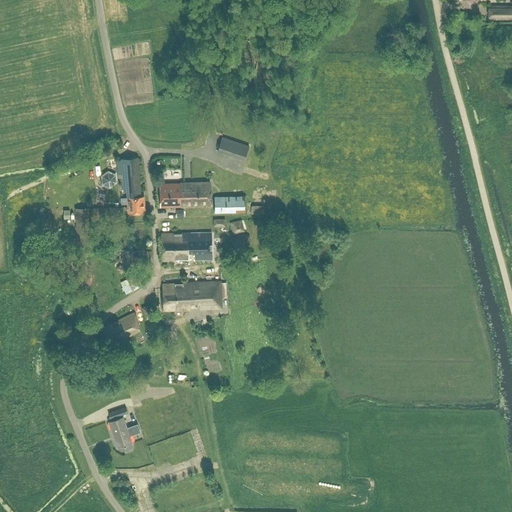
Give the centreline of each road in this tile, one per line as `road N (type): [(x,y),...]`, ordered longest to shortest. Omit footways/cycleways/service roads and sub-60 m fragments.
road 1 (unclassified): [(120,511),(62,388),(82,339),(155,275),(147,170),(118,106),(97,0)]
road 2 (unclassified): [(511,306),(434,0)]
